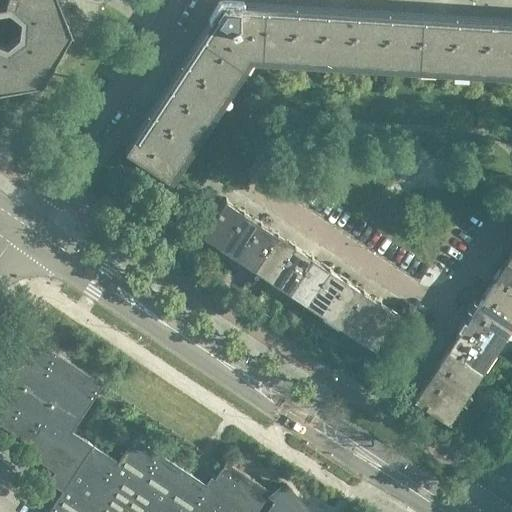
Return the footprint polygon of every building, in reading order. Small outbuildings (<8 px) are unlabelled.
[(67,31),(54,0),(5,0),(5,1),(6,1),(5,4),(0,4),(0,84),(38,78),(39,79),(66,31),(67,31)] [(511,69),(511,24),(239,7),(239,2),(230,1),(226,7),(219,6),(219,7),(214,15),(218,18),(138,139),(133,136),(125,148),(167,176),(249,53),(511,69)] [(220,246),(244,210),(226,198),(202,234),(220,246)] [(237,257),(261,221),(244,210),(220,246),(237,257)] [(254,269),(278,233),(261,221),(237,257),(254,269)] [(271,280),(295,244),(278,233),(254,269),(271,280)] [(288,291),(312,255),(295,244),(271,280),(288,291)] [(305,302),(329,266),(312,255),(288,291),(305,302)] [(511,265),(504,261),(493,278),(511,290),(511,265)] [(322,314),(346,278),(329,266),(305,302),(322,314)] [(339,325),(363,289),(346,278),(322,314),(339,325)] [(511,290),(493,278),(482,295),(511,314),(511,290)] [(356,336),(380,300),(363,289),(339,325),(356,336)] [(511,327),(511,314),(482,295),(471,312),(507,335),(511,327)] [(374,349),(398,313),(380,300),(356,336),(374,349)] [(507,335),(471,312),(459,329),(495,352),(507,335)] [(72,431),(102,385),(103,384),(12,323),(0,342),(0,424),(41,451),(36,458),(56,471),(49,481),(63,490),(48,511),(299,511),(304,508),(284,485),(274,493),(226,461),(223,465),(209,486),(134,436),(118,461),(72,431)] [(495,352),(459,329),(448,346),(484,369),(495,352)] [(484,369),(448,346),(437,363),(473,386),(484,369)] [(473,386),(437,363),(426,380),(462,403),(473,386)] [(462,403),(426,380),(413,398),(449,422),(462,403)]
